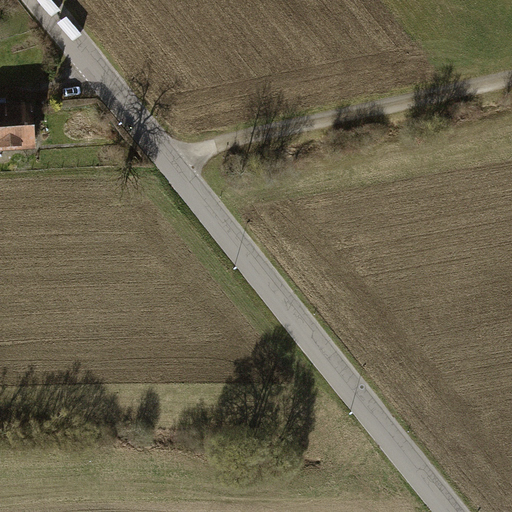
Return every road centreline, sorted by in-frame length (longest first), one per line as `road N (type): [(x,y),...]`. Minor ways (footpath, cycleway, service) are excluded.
road 1 (unclassified): [(41,0),(451,511)]
road 2 (track): [(511,78),(213,145),(175,168)]
